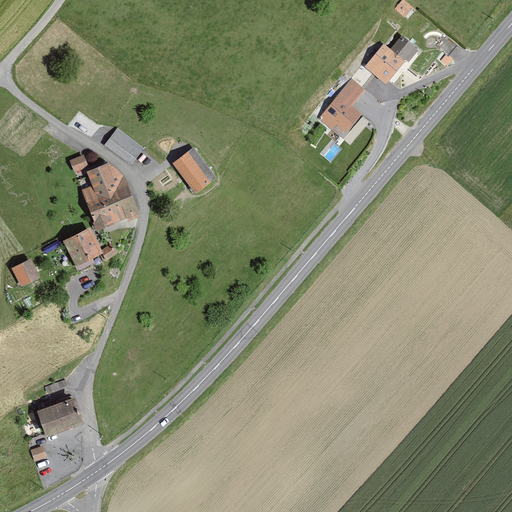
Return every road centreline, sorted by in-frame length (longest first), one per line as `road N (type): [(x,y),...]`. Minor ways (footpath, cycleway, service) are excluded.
road 1 (tertiary): [(511,22),(216,367),(97,473)]
road 2 (residential): [(97,473),(90,375),(147,213),(139,184),(121,164),(0,79)]
